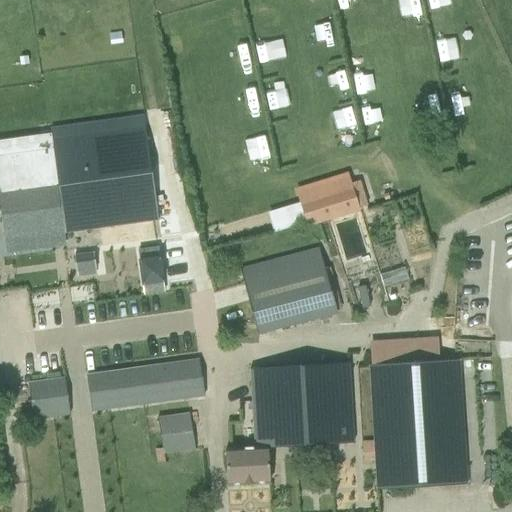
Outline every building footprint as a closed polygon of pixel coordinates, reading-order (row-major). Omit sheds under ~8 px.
[(347,47),(367,43),(363,24),(343,28),(347,47)] [(281,46),(260,51),(265,71),(286,66),(281,46)] [(352,69),(355,86),(375,83),(373,66),(352,69)] [(267,87),(276,120),(291,117),(283,83),(267,87)] [(51,149),(0,156),(0,214),(4,242),(63,233),(157,221),(144,128),(50,141),(51,149)] [(303,229),(364,208),(350,169),(290,190),(303,229)] [(157,249),(137,252),(143,295),(163,292),(157,249)] [(335,313),(318,250),(240,271),(257,334),(335,313)] [(93,254),(73,256),(75,272),(76,272),(94,270),(95,269),(93,254)] [(388,364),(368,366),(373,443),(374,462),(376,491),(466,485),(458,360),(436,361),(435,341),(387,344),(388,364)] [(197,362),(86,377),(90,411),(202,396),(197,362)] [(224,451),(225,466),(226,486),(268,484),(266,449),(353,444),(348,364),(249,368),(253,449),(224,451)] [(64,380),(27,385),(31,419),(69,414),(64,380)] [(188,414),(158,418),(162,454),(192,450),(188,414)] [(364,463),(374,462),(373,443),(363,444),(364,463)]
